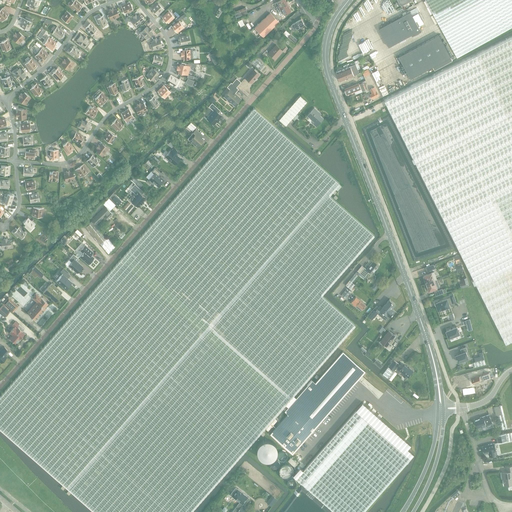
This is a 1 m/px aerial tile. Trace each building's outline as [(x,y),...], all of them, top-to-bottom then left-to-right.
[(37,0),(28,0),(27,5),(35,8),(36,5),(38,6),(40,1),(37,0)] [(82,6),(75,0),(71,4),(77,11),(82,6)] [(276,7),(277,9),(287,4),(284,0),(280,0),(277,2),(279,6),(276,7)] [(511,0),(424,0),(432,13),(457,58),(495,37),(511,27),(511,0)] [(124,12),(132,8),(130,3),(121,7),(124,12)] [(158,4),(152,10),(156,14),(162,8),(158,4)] [(290,11),(287,4),(277,9),(279,12),(281,10),(283,14),(290,11)] [(246,7),(240,9),(234,12),(236,18),(248,13),(246,7)] [(118,15),(116,9),(113,10),(113,9),(110,10),(110,12),(108,13),(110,18),(113,17),(113,18),(116,16),(118,15)] [(169,11),(162,18),(166,22),(173,16),(169,11)] [(68,12),(63,19),(67,23),(73,16),(68,12)] [(379,29),(389,47),(411,35),(412,37),(420,32),(419,31),(420,30),(410,12),(389,23),(379,29)] [(184,13),(175,20),(177,22),(186,16),(184,13)] [(254,28),(263,37),(278,22),(269,13),(254,28)] [(134,18),(130,22),(135,28),(144,21),(139,14),(137,16),(136,15),(133,17),(134,18)] [(102,16),(97,18),(101,26),(106,24),(102,16)] [(23,18),(21,22),(23,23),(22,27),(29,30),(31,25),(30,24),(32,19),(25,17),(25,19),(23,18)] [(293,31),(304,25),(301,20),(294,24),(291,27),(293,31)] [(179,21),(172,26),(176,31),(183,26),(179,21)] [(86,27),(92,34),(96,30),(90,23),(86,27)] [(60,37),(64,33),(57,27),(53,32),(60,37)] [(144,29),(140,32),(146,39),(152,33),(150,31),(151,30),(149,28),(148,29),(146,27),(144,29)] [(40,38),(46,31),(43,29),(37,36),(40,38)] [(17,34),(16,34),(14,36),(15,37),(13,39),(17,43),(19,40),(20,41),(22,39),(21,38),(23,36),(19,32),(17,34)] [(294,43),(296,40),(290,34),(287,37),(294,43)] [(84,45),(88,41),(85,39),(86,38),(84,36),(83,37),(80,35),(77,40),(79,42),(81,44),(82,44),(84,45)] [(413,49),(399,57),(410,79),(426,70),(433,67),(434,70),(453,61),(451,57),(439,35),(413,49)] [(52,48),(56,43),(48,37),(45,42),(52,48)] [(511,37),(385,101),(414,159),(411,160),(414,165),(416,164),(474,280),(472,281),(474,286),(477,285),(506,343),(511,340),(511,37)] [(162,45),(159,39),(157,40),(156,39),(153,40),(154,41),(151,42),(153,48),(156,47),(159,46),(162,45)] [(1,42),(5,50),(10,48),(7,40),(1,42)] [(285,53),(288,49),(284,45),(280,49),(275,45),(268,53),(275,60),(283,51),(285,53)] [(73,46),(70,51),(77,57),(81,52),(73,46)] [(42,48),(35,56),(39,60),(40,59),(42,61),(48,54),(42,48)] [(183,52),(182,53),(182,56),(183,56),(183,59),(189,58),(193,58),(193,57),(196,57),(196,50),(193,51),(193,49),(191,49),(191,48),(187,48),(187,49),(183,50),(183,52)] [(255,57),(251,62),(260,70),(264,65),(255,57)] [(66,61),(65,60),(63,62),(64,63),(62,65),(67,69),(69,66),(69,67),(71,65),(70,64),(72,62),(68,58),(66,61)] [(26,62),(32,70),(36,66),(31,59),(26,62)] [(178,67),(178,70),(179,70),(178,73),(188,75),(190,66),(195,68),(196,64),(190,63),(188,63),(188,64),(182,62),(181,64),(180,64),(179,67),(178,67)] [(357,70),(360,69),(358,64),(336,72),(340,81),(359,74),(358,72),(357,70)] [(384,67),(372,71),(377,86),(380,85),(379,80),(387,76),(384,67)] [(152,68),(146,75),(153,80),(154,78),(155,79),(157,76),(156,75),(158,73),(152,68)] [(20,79),(25,76),(23,73),(24,73),(22,70),(21,71),(19,69),(15,72),(16,75),(18,77),(20,79)] [(57,69),(53,73),(59,80),(64,75),(57,69)] [(253,69),(245,78),(251,83),(259,74),(253,69)] [(142,75),(132,80),(134,85),(135,88),(143,84),(141,79),(143,77),(142,75)] [(170,75),(167,80),(170,82),(169,84),(176,88),(180,82),(178,80),(170,75)] [(46,76),(42,79),(47,86),(52,82),(46,76)] [(6,86),(12,85),(9,77),(3,78),(6,86)] [(241,82),(237,78),(232,84),(236,87),(241,82)] [(130,88),(127,79),(121,81),(124,90),(130,88)] [(118,91),(114,83),(108,86),(112,94),(118,91)] [(236,87),(232,83),(231,83),(227,87),(230,90),(224,96),(227,100),(230,103),(230,102),(234,106),(240,98),(235,93),(238,89),(236,87)] [(359,83),(344,89),(345,91),(344,92),(345,93),(346,94),(347,94),(348,96),(355,94),(354,91),(361,89),(362,91),(365,90),(362,83),(359,84),(359,83)] [(42,91),(36,84),(31,88),(37,95),(42,91)] [(169,91),(165,87),(159,93),(163,97),(169,91)] [(374,87),(371,89),(373,93),(370,94),(372,99),(378,95),(374,87)] [(20,97),(21,98),(19,100),(24,103),(25,101),(26,101),(28,99),(27,99),(29,96),(24,93),(22,95),(22,94),(20,97)] [(98,100),(102,104),(106,100),(100,94),(95,99),(97,101),(98,100)] [(278,120),(285,126),(288,122),(307,102),(300,95),(278,120)] [(154,96),(147,101),(152,108),(154,107),(159,103),(154,96)] [(213,111),(206,118),(214,125),(216,121),(217,122),(219,119),(221,116),(214,110),(216,107),(211,103),(208,107),(213,111)] [(137,105),(138,107),(135,108),(138,113),(141,112),(143,111),(146,109),(143,104),(141,105),(140,104),(137,105)] [(94,116),(97,111),(92,108),(92,107),(90,106),(86,112),(94,116)] [(243,120),(0,395),(0,428),(95,511),(189,511),(284,404),(292,395),(354,325),(321,295),(374,235),(329,195),(335,188),(339,184),(339,183),(276,128),(254,108),(253,108),(243,120)] [(316,127),(323,119),(320,116),(321,114),(314,108),(307,116),(314,123),(313,124),(316,127)] [(129,111),(122,115),(125,120),(132,116),(129,111)] [(112,123),(118,129),(123,125),(116,119),(112,123)] [(82,121),(79,126),(82,127),(82,128),(84,129),(85,129),(87,130),(90,125),(88,123),(88,122),(85,121),(85,122),(82,121)] [(201,139),(203,136),(196,129),(195,130),(193,132),(187,139),(197,148),(203,141),(201,139)] [(81,142),(83,136),(76,132),(73,138),(81,142)] [(105,139),(110,142),(115,135),(110,132),(105,139)] [(73,149),(67,141),(63,145),(68,152),(73,149)] [(100,146),(99,145),(97,148),(98,149),(97,151),(101,154),(103,152),(104,152),(105,150),(106,147),(102,144),(100,146)] [(171,151),(171,150),(165,156),(174,164),(180,158),(177,155),(177,154),(176,154),(178,151),(179,153),(179,152),(174,148),(171,151)] [(403,150),(400,152),(409,168),(412,167),(403,150)] [(92,155),(86,161),(93,167),(98,161),(92,155)] [(82,165),(75,170),(80,177),(86,172),(82,165)] [(151,171),(154,173),(149,179),(150,180),(149,181),(152,184),(153,183),(155,184),(158,187),(164,180),(160,177),(158,176),(161,173),(155,168),(151,171)] [(70,173),(69,172),(66,173),(67,174),(64,175),(66,180),(69,179),(69,180),(71,179),(74,178),(72,172),(70,173)] [(135,184),(130,189),(135,193),(132,196),(133,197),(130,200),(132,202),(131,203),(135,206),(136,205),(138,207),(141,204),(143,201),(146,198),(142,194),(144,192),(135,184)] [(7,194),(5,202),(10,204),(13,196),(7,194)] [(114,195),(111,199),(118,205),(121,201),(114,195)] [(94,237),(100,244),(105,239),(97,229),(99,227),(95,224),(104,216),(107,219),(113,214),(105,206),(91,220),(92,221),(85,226),(94,237)] [(34,225),(28,218),(23,223),(30,229),(34,225)] [(25,234),(18,228),(14,232),(21,238),(25,234)] [(61,239),(59,241),(59,242),(65,246),(66,244),(65,244),(67,240),(64,238),(62,240),(61,239)] [(100,244),(108,254),(115,247),(107,238),(105,239),(100,244)] [(4,240),(4,241),(1,241),(2,247),(5,247),(8,247),(7,246),(11,246),(10,240),(7,240),(7,239),(4,240)] [(79,256),(88,264),(94,258),(91,255),(93,252),(84,244),(80,250),(82,252),(79,256)] [(68,265),(77,273),(82,266),(74,259),(68,265)] [(361,266),(357,271),(365,277),(369,272),(371,274),(374,270),(375,271),(377,268),(376,268),(379,265),(373,261),(366,269),(364,267),(363,268),(361,266)] [(62,273),(56,280),(65,288),(71,281),(65,276),(68,273),(62,268),(60,272),(62,273)] [(32,274),(40,281),(43,277),(36,270),(32,274)] [(423,275),(426,283),(437,279),(434,272),(432,272),(423,275)] [(355,273),(349,280),(352,282),(357,275),(355,273)] [(463,282),(460,283),(461,288),(469,286),(467,277),(462,279),(463,282)] [(378,279),(371,288),(374,291),(382,282),(378,279)] [(440,287),(437,279),(426,283),(429,291),(438,288),(437,288),(440,287)] [(349,280),(345,285),(350,289),(354,284),(352,282),(349,280)] [(50,284),(48,286),(42,293),(45,296),(46,295),(54,302),(59,296),(53,291),(55,288),(50,284)] [(351,291),(347,288),(341,295),(345,299),(351,291)] [(38,302),(28,313),(31,316),(32,317),(35,320),(45,309),(42,306),(42,305),(45,301),(36,293),(32,297),(38,302)] [(437,301),(433,302),(435,306),(436,306),(438,311),(442,309),(450,306),(449,304),(452,303),(452,304),(456,302),(453,294),(449,295),(450,297),(447,298),(437,301)] [(3,303),(13,312),(18,306),(9,297),(3,303)] [(362,309),(365,305),(355,297),(351,303),(360,310),(361,309),(362,309)] [(375,310),(369,316),(372,319),(378,313),(383,317),(383,318),(384,319),(385,319),(388,316),(388,317),(389,316),(390,317),(395,311),(392,308),(395,304),(389,299),(382,308),(380,306),(375,311),(375,310)] [(0,308),(0,312),(5,317),(9,312),(2,305),(0,308)] [(14,327),(11,330),(15,334),(11,339),(16,343),(17,342),(17,343),(21,339),(20,338),(24,334),(22,332),(23,331),(22,331),(24,329),(19,324),(18,324),(15,321),(12,325),(14,327)] [(457,327),(446,331),(449,338),(454,336),(454,337),(460,335),(457,327)] [(392,339),(395,335),(389,331),(381,342),(385,346),(388,342),(391,344),(394,340),(392,339)] [(9,349),(4,345),(0,349),(0,358),(2,360),(3,360),(4,358),(5,357),(7,355),(6,354),(9,349)] [(461,353),(456,355),(458,362),(468,358),(466,352),(467,351),(466,347),(460,349),(461,353)] [(374,359),(378,352),(373,349),(369,356),(374,359)] [(291,410),(269,434),(292,454),(365,370),(343,351),(327,369),(324,366),(295,399),(293,397),(288,402),(291,404),(288,407),(291,410)] [(394,360),(388,366),(394,371),(399,365),(399,364),(398,363),(394,360)] [(408,377),(413,370),(408,367),(405,365),(402,367),(399,365),(394,371),(397,373),(398,373),(400,371),(404,374),(403,376),(406,378),(408,377)] [(388,366),(382,374),(391,381),(397,373),(394,371),(388,366)] [(481,381),(491,378),(489,373),(479,376),(475,377),(471,379),(471,380),(471,381),(472,382),(473,384),(475,384),(478,383),(478,384),(482,383),(481,381)] [(372,386),(371,389),(374,391),(373,394),(380,398),(383,392),(372,386)] [(300,468),(293,476),(334,511),(363,511),(414,454),(408,449),(411,445),(363,403),(304,470),(300,468)] [(501,430),(507,428),(502,405),(495,406),(501,430)] [(477,428),(478,427),(479,430),(483,429),(482,428),(487,426),(486,425),(492,423),(492,422),(493,421),(492,418),(490,418),(489,415),(480,418),(480,419),(475,421),(477,428)] [(497,442),(507,440),(506,433),(496,435),(497,442)] [(489,456),(496,455),(494,444),(483,446),(485,453),(489,453),(489,456)] [(290,458),(288,461),(295,467),(297,464),(290,458)] [(511,466),(507,467),(507,471),(502,472),(503,477),(504,477),(505,485),(511,484),(511,466)] [(235,487),(230,494),(239,502),(242,504),(243,504),(244,506),(250,498),(248,497),(235,487)] [(276,499),(272,496),(267,503),(271,506),(276,499)]
